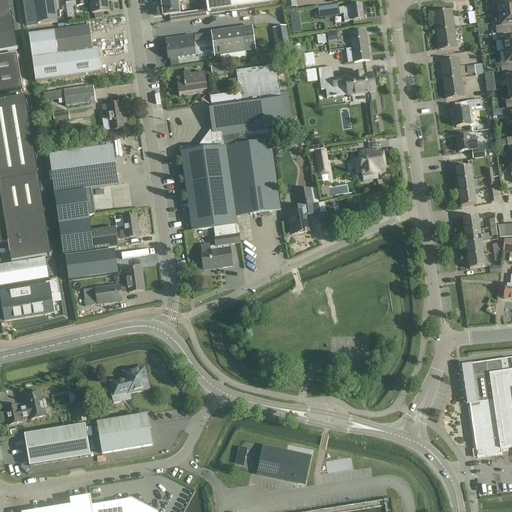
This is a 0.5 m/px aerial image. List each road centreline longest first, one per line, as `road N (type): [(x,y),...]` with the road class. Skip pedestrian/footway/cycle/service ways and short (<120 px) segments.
road 1 (unclassified): [(161,330),(171,292),(129,0)]
road 2 (unclassified): [(0,488),(167,463),(188,445),(217,391)]
road 3 (tertiary): [(420,207),(392,0)]
road 4 (unclassified): [(236,293),(420,207)]
road 5 (tertiary): [(0,358),(122,327),(161,330)]
road 6 (tertiary): [(441,339),(420,207)]
